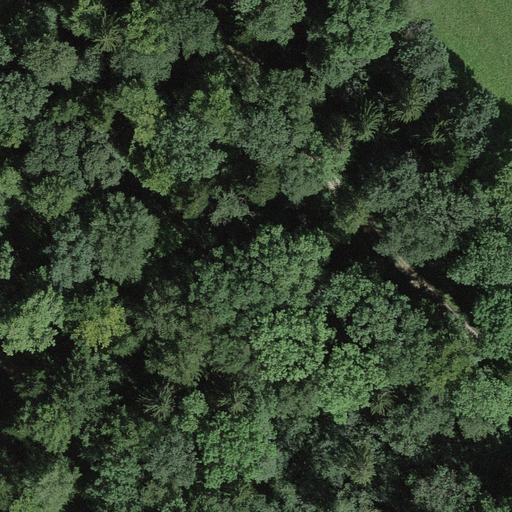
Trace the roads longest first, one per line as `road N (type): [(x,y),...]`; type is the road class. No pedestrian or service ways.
road 1 (track): [(511,370),(326,174),(201,0)]
road 2 (track): [(172,511),(0,357)]
